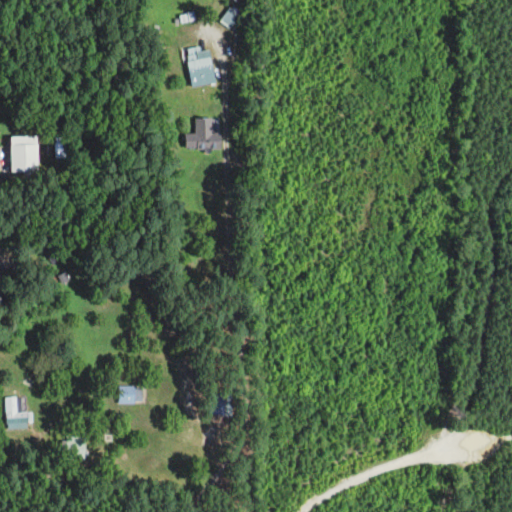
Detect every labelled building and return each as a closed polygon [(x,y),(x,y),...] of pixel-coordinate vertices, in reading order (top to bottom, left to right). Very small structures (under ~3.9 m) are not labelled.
[(219,20),(229,27),(239,15),(230,7),(219,20)] [(215,83),(210,49),(200,50),(199,47),(186,48),(191,87),(215,83)] [(221,149),(221,134),(212,134),(212,118),(194,118),(194,134),(185,134),(185,149),(221,149)] [(37,173),(37,136),(10,136),(10,173),(37,173)] [(141,403),(141,386),(117,386),(117,403),(141,403)] [(232,393),(216,392),(215,414),(232,414),(232,393)] [(216,412),(218,393),(210,393),(208,411),(216,412)] [(28,429),(28,411),(21,411),(21,397),(5,396),(5,428),(28,429)] [(85,460),(85,436),(65,436),(65,460),(85,460)]
